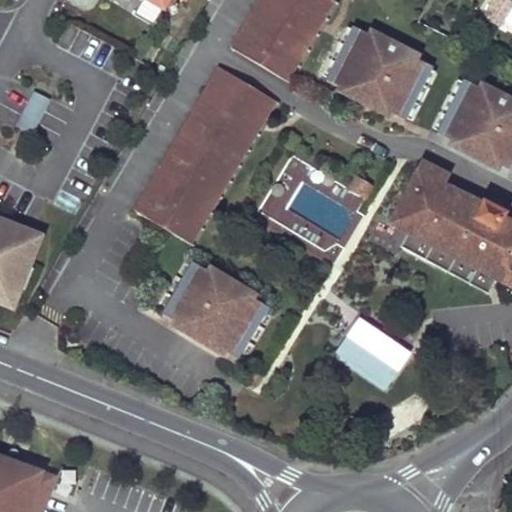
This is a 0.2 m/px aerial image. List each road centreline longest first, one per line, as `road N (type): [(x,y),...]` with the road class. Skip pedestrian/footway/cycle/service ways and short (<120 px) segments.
road 1 (secondary): [(0,365),(200,442),(247,465),(304,510)]
road 2 (secondary): [(511,418),(392,501)]
